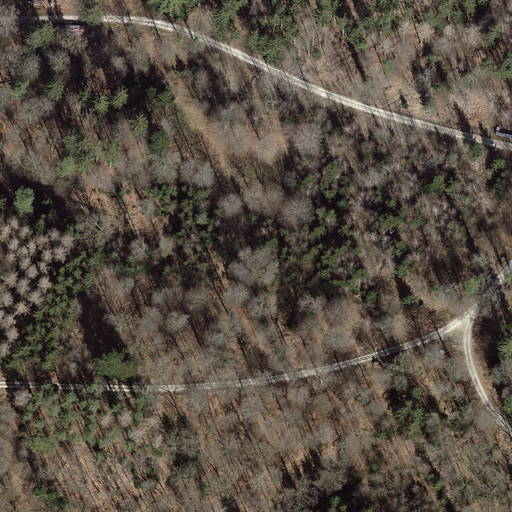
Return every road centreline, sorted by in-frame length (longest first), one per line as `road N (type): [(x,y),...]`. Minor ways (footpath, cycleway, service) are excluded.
road 1 (track): [(511,145),(337,97),(193,32),(124,15),(0,11)]
road 2 (track): [(0,382),(230,385),(398,350),(467,319)]
road 3 (track): [(511,428),(474,378),(467,319)]
